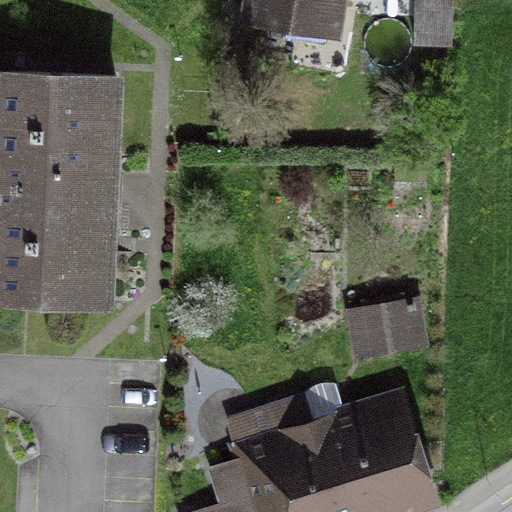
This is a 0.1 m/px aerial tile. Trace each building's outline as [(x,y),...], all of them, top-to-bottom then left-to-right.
[(343,0),(245,0),(238,28),(331,51),(343,0)] [(456,0),(414,0),(414,39),(455,40),(456,0)] [(120,76),(0,70),(0,314),(109,320),(120,76)] [(424,341),(415,299),(370,308),(379,350),(424,341)] [(400,511),(441,499),(405,388),(236,443),(240,457),(213,465),(225,502),(192,511),(400,511)]
